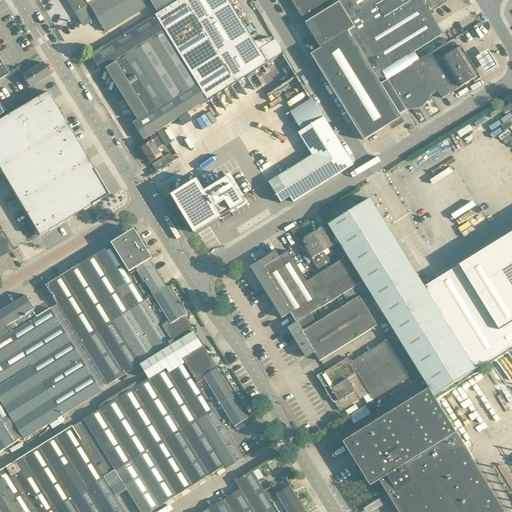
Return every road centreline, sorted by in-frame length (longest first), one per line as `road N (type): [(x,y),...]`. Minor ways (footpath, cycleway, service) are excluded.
road 1 (tertiary): [(143,205),(17,0)]
road 2 (tertiary): [(192,276),(369,169)]
road 3 (unclassified): [(369,169),(262,0)]
road 4 (tertiary): [(287,435),(192,276)]
road 5 (tertiary): [(369,169),(511,81)]
road 6 (unclassified): [(0,288),(143,205)]
road 7 (unclassified): [(167,511),(287,435)]
